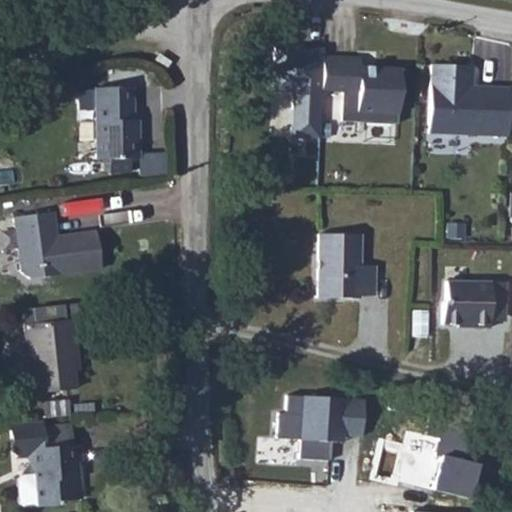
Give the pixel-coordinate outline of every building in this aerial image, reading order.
[(329,62),(289,59),(286,101),(301,103),(299,139),(324,141),(326,98),(328,67),(329,62)] [(363,70),(328,67),(326,98),(349,99),(348,123),(401,127),(402,84),(362,82),(363,70)] [(453,72),(423,69),(421,117),(501,123),(503,87),(452,83),(453,72)] [(141,85),(104,88),(113,160),(155,155),(150,116),(143,117),(141,85)] [(67,198),(28,204),(37,259),(45,265),(116,255),(110,218),(71,223),(67,198)] [(368,293),(368,290),(369,259),(369,228),(326,228),(325,292),(368,293)] [(369,259),(368,290),(383,289),(384,259),(369,259)] [(495,267),(451,266),(451,284),(448,287),(447,309),(475,309),(474,312),(494,313),(495,267)] [(417,301),(417,329),(430,330),(431,301),(417,301)] [(90,310),(39,314),(46,383),(91,380),(88,340),(93,340),(90,310)] [(364,400),(287,395),(286,413),(276,412),(274,440),(340,444),(341,435),(361,436),(364,400)] [(83,404),(56,406),(59,433),(86,431),(83,404)] [(38,492),(75,489),(74,486),(97,484),(95,462),(90,463),(89,447),(96,447),(95,429),(86,431),(59,433),(56,406),(25,409),(27,437),(35,443),(48,442),(50,461),(36,462),(33,466),(34,489),(38,492)] [(467,498),(475,466),(435,455),(439,440),(408,432),(396,480),(467,498)]
